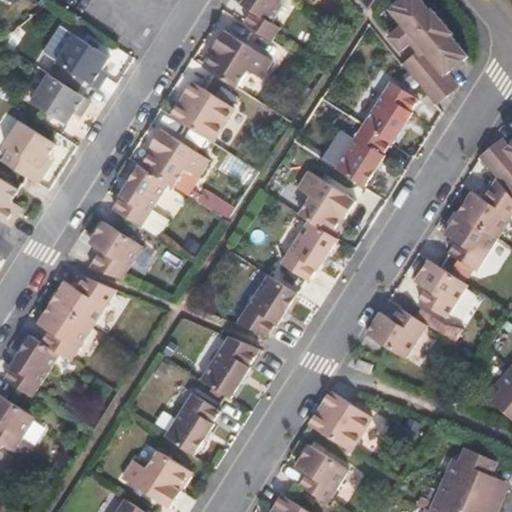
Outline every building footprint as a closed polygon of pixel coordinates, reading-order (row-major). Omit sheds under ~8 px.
[(281,0),(241,0),(239,4),(249,11),(242,23),(269,39),(277,26),(268,21),(281,0)] [(426,53),(405,71),(416,84),(436,68),(442,76),(463,58),(447,38),(449,36),(430,13),(428,15),(414,0),(402,0),(390,11),(399,21),(385,33),(404,57),(419,45),(426,53)] [(98,43),(88,37),(73,27),(56,56),(100,83),(110,68),(103,64),(111,51),(98,43)] [(90,32),(88,37),(98,43),(100,38),(90,32)] [(212,53),(204,67),(235,86),(246,69),(258,78),(267,63),(220,33),(209,51),(212,53)] [(84,110),(93,95),(49,68),(31,95),(46,104),(56,110),(69,118),(77,106),(84,110)] [(436,68),(416,84),(433,104),(452,87),(442,76),(436,68)] [(385,81),(360,122),(387,138),(390,140),(408,110),(405,108),(412,97),(385,81)] [(190,82),(170,115),(212,141),(232,107),(190,82)] [(54,113),(56,110),(46,104),(44,108),(54,113)] [(2,154),(39,177),(49,162),(43,158),(48,151),(55,137),(18,115),(0,143),(7,147),(2,154)] [(387,138),(360,122),(351,137),(334,165),(363,183),(381,154),(379,152),(387,138)] [(319,156),(334,165),(351,137),(336,127),(319,156)] [(153,148),(142,167),(170,184),(174,187),(185,169),(199,177),(210,159),(161,129),(150,146),(153,148)] [(497,139),(477,157),(494,176),(511,160),(511,156),(504,146),(497,139)] [(511,156),(511,160),(494,176),(511,195),(511,193),(511,139),(504,146),(511,156)] [(43,158),(49,162),(53,154),(48,151),(43,158)] [(142,167),(138,165),(119,196),(121,197),(114,209),(121,214),(143,228),(170,184),(142,167)] [(0,212),(12,220),(20,207),(10,200),(12,195),(21,182),(0,169),(0,212)] [(308,195),(298,212),(308,218),(328,231),(339,214),(342,216),(353,199),(306,169),(295,187),(308,195)] [(472,187),(458,210),(496,234),(511,208),(511,196),(511,195),(494,176),(483,194),(472,187)] [(10,200),(20,207),(24,202),(12,195),(10,200)] [(496,234),(458,210),(445,230),(456,237),(449,249),(477,265),(496,234)] [(328,231),(308,218),(281,263),(308,280),(315,268),(317,267),(336,236),(328,231)] [(102,250),(91,268),(121,279),(142,246),(113,227),(103,222),(90,243),(102,250)] [(467,280),(429,256),(415,279),(426,286),(419,298),(446,314),(467,280)] [(269,275),(239,323),(268,334),(270,335),(277,324),(279,324),(298,293),(269,275)] [(92,326),(116,290),(84,277),(77,289),(64,282),(53,301),(92,326)] [(60,352),(72,360),(92,326),(53,301),(38,325),(49,332),(43,342),(60,352)] [(391,316),(380,310),(367,331),(407,356),(428,323),(399,304),(391,316)] [(15,384),(33,396),(60,352),(43,342),(31,335),(12,367),(14,368),(7,380),(15,384)] [(249,362),(259,347),(229,335),(202,378),(231,397),(251,364),(249,362)] [(511,372),(501,386),(505,390),(496,401),(511,414),(511,372)] [(197,386),(166,434),(196,453),(216,421),(213,419),(223,403),(197,386)] [(332,388),(310,422),(353,449),(375,415),(332,388)] [(0,440),(5,444),(15,450),(36,416),(6,398),(0,393),(0,440)] [(310,471),(303,482),(330,500),(351,467),(312,442),(298,463),(310,471)] [(123,476),(172,506),(183,488),(180,487),(191,469),(159,449),(148,466),(135,457),(123,476)] [(493,484),(496,477),(491,475),(496,461),(467,449),(462,462),(456,460),(433,511),(431,511),(429,511),(428,511),(496,511),(506,490),(493,484)] [(509,482),(496,477),(493,484),(506,490),(509,482)] [(314,511),(285,492),(271,511),(314,511)] [(149,511),(127,497),(118,511),(149,511)]
